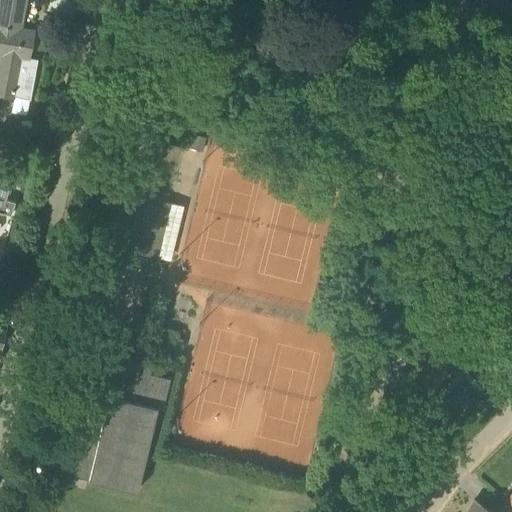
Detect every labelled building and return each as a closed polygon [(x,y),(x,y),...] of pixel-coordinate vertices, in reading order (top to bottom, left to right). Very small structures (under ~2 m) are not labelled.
[(38,59),(28,57),(33,31),(20,28),(25,0),(0,0),(0,2),(0,53),(4,54),(0,71),(0,94),(13,97),(13,96),(14,97),(11,112),(25,115),(29,100),(30,100),(38,59)] [(49,0),(47,14),(74,19),(77,2),(68,0),(49,0)] [(8,123),(3,138),(19,142),(23,127),(8,123)] [(206,136),(191,133),(187,147),(202,151),(206,136)] [(0,248),(14,253),(23,219),(3,213),(3,211),(2,211),(9,185),(7,185),(7,186),(0,184),(0,248)] [(158,257),(171,202),(141,195),(128,250),(158,257)] [(473,325),(471,326),(463,319),(464,317),(463,315),(462,317),(459,315),(456,318),(424,286),(407,304),(432,328),(429,331),(435,336),(405,368),(430,392),(460,360),(479,378),(481,376),(490,384),(508,365),(499,357),(501,355),(492,346),(493,344),(492,343),(490,345),(482,337),(484,335),(482,334),(481,336),(472,328),(474,326),(473,325)] [(73,421),(60,472),(137,491),(157,407),(163,409),(170,378),(150,373),(152,362),(118,354),(116,365),(101,362),(86,425),(73,421)] [(504,501),(492,492),(485,501),(497,510),(504,501)] [(493,511),(474,500),(468,510),(470,511),(469,511),(493,511)]
